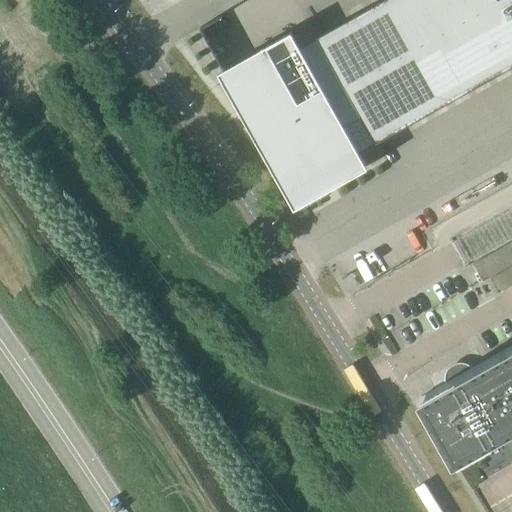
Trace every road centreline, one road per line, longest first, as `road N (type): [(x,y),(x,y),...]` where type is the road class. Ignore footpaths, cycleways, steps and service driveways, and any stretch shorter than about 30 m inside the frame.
road 1 (unclassified): [(96,0),(212,146),(443,511)]
road 2 (secondary): [(0,346),(109,511)]
